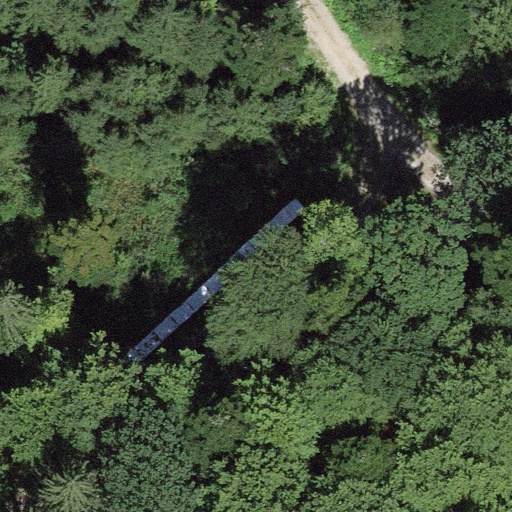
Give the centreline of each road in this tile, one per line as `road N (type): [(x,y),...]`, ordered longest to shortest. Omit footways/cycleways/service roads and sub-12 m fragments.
road 1 (track): [(52,511),(413,178)]
road 2 (track): [(271,0),(413,178),(511,268)]
